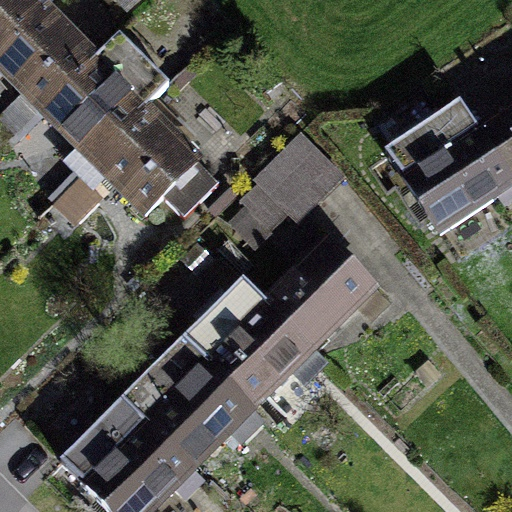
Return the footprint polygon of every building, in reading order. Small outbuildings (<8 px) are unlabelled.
[(211,175),(40,0),(0,0),(0,110),(134,249),(211,175)] [(447,252),(511,204),(511,72),(384,166),(447,252)] [(300,226),(346,183),(301,136),(255,179),(300,226)] [(270,248),(290,215),(250,191),(230,224),(270,248)] [(60,461),(110,511),(195,511),(387,325),(295,232),(60,461)]
